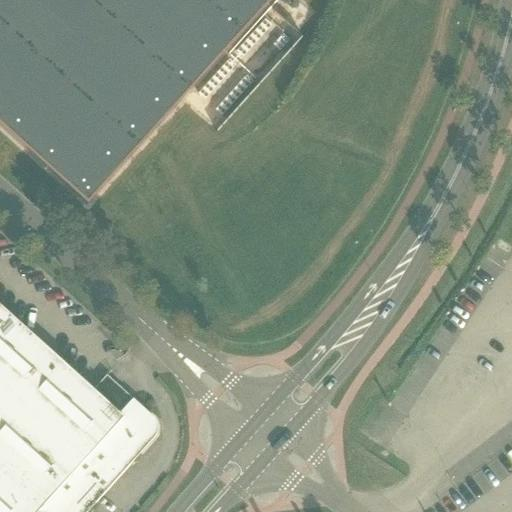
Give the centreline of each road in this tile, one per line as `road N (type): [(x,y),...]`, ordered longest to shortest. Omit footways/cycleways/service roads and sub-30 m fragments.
road 1 (tertiary): [(352,333),(462,170),(493,103),(511,23)]
road 2 (unclassified): [(184,360),(0,199)]
road 3 (tertiary): [(285,433),(345,363),(352,333)]
road 4 (tertiary): [(352,333),(323,349),(265,414)]
